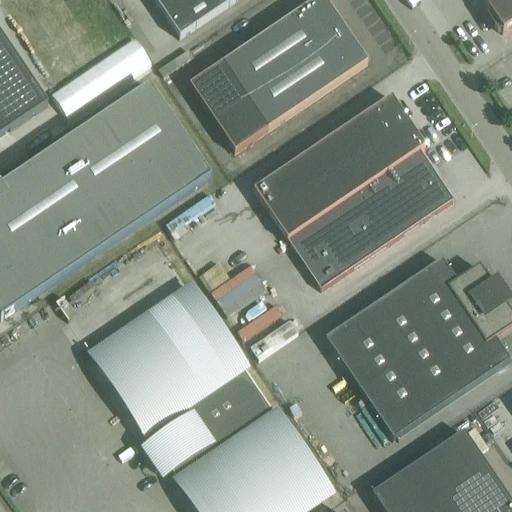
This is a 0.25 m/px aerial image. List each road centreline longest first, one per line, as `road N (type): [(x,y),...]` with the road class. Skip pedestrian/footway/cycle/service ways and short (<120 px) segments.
road 1 (unknown): [(511,168),(318,309),(295,310),(282,299),(231,219),(228,196),(427,40)]
road 2 (unclassified): [(511,164),(400,0)]
